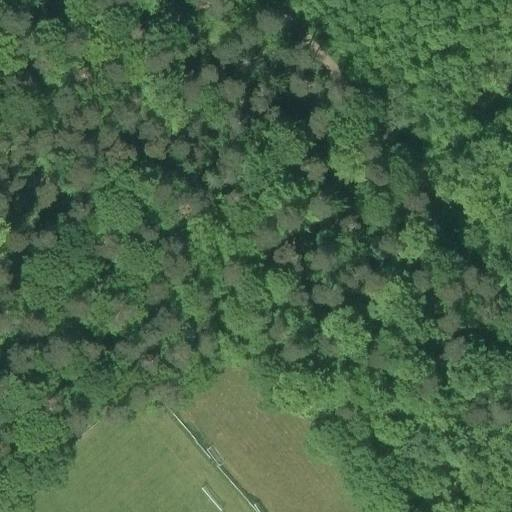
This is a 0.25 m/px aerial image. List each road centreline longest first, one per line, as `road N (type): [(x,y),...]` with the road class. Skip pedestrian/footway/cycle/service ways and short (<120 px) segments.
road 1 (track): [(511,276),(284,0)]
road 2 (track): [(418,511),(511,430)]
